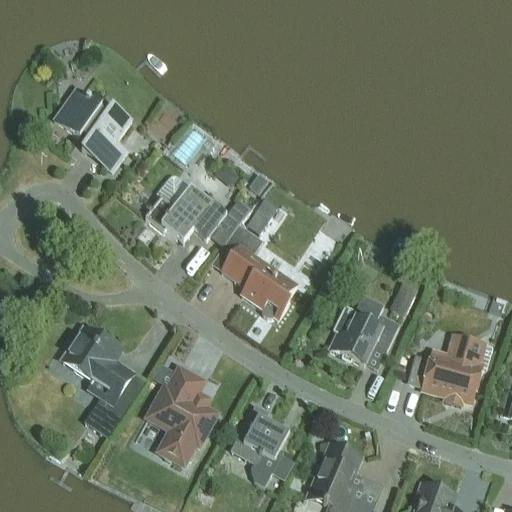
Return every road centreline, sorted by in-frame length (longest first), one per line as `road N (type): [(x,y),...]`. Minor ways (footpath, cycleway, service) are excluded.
road 1 (residential): [(511,476),(304,393),(152,293)]
road 2 (residential): [(152,293),(59,196),(30,198),(0,225)]
road 3 (residential): [(152,293),(106,305),(81,300),(0,251)]
